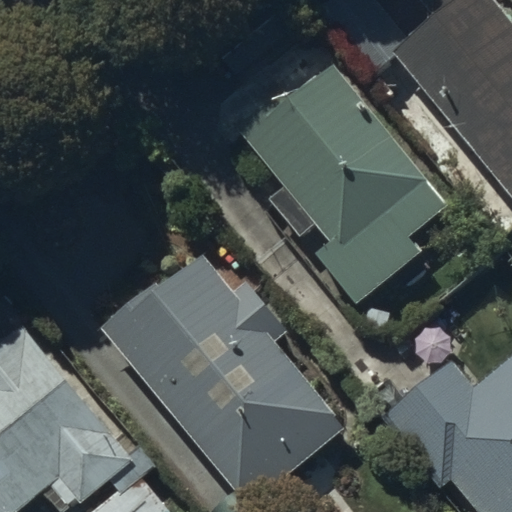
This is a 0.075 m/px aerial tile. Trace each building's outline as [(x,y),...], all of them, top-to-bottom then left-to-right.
[(379,0),(321,0),(312,8),(372,79),(400,56),(511,188),(511,15),(499,0),(430,0),(435,6),(406,31),(379,0)] [(447,199),(334,57),(295,87),(286,76),(234,118),(285,181),(271,192),(303,232),(317,220),(329,235),(315,245),(357,297),(421,245),(409,230),(447,199)] [(238,283),(205,243),(159,281),(154,275),(98,321),(239,490),(251,481),(260,492),(347,421),(277,336),(290,325),(248,275),(238,283)] [(139,438),(132,445),(19,319),(0,336),(0,511),(10,511),(42,484),(66,511),(108,473),(119,486),(93,507),(97,511),(176,511),(142,471),(156,458),(139,438)] [(459,477),(486,511),(511,511),(511,351),(474,381),(453,354),(380,410),(443,490),(459,477)]
